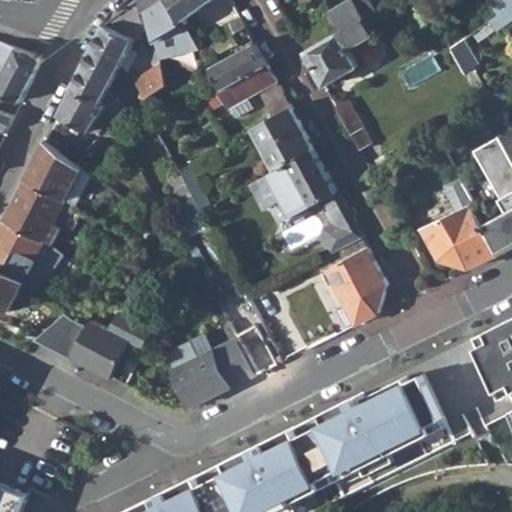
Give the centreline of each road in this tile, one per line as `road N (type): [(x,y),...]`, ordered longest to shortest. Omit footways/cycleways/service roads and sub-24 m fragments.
road 1 (residential): [(0,352),(170,444),(189,443),(432,318)]
road 2 (residential): [(248,0),(432,318)]
road 3 (residential): [(82,25),(0,186)]
